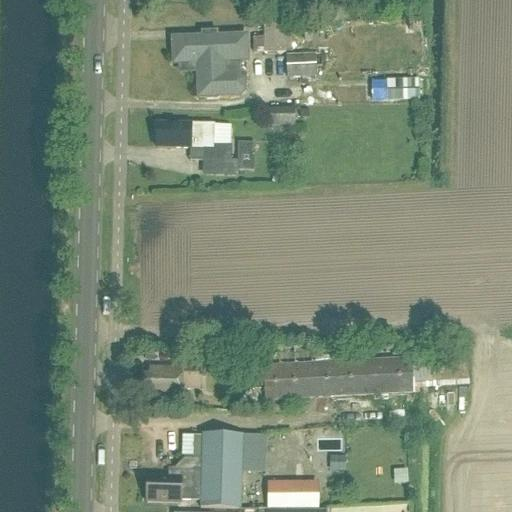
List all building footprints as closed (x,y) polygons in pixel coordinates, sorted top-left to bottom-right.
[(251,55),(290,53),(288,29),(261,30),(262,39),(251,39),(251,55)] [(197,75),(239,73),(238,63),(247,63),(246,39),(174,41),(174,66),(180,66),(181,75),(197,75)] [(285,57),(286,79),(316,78),(315,68),(321,68),(321,56),(315,57),(315,55),(285,57)] [(239,73),(197,75),(198,100),(241,99),(246,94),(245,82),(239,78),(239,73)] [(384,81),(385,102),(416,101),(416,80),(384,81)] [(271,128),(292,128),(292,111),(271,111),(271,128)] [(231,164),(232,149),(214,149),(214,127),(157,126),(157,151),(192,152),(192,150),(202,151),(202,152),(202,153),(202,164),(204,164),(204,163),(231,164)] [(236,144),(235,166),(235,176),(251,177),(253,145),(236,144)] [(313,365),(263,368),(265,402),(315,400),(388,396),(409,395),(413,394),(417,394),(417,390),(435,389),(466,387),(466,384),(465,358),(423,360),(412,360),(313,365)] [(200,389),(201,371),(149,369),(149,376),(143,376),(142,394),(148,394),(148,400),(182,401),(182,388),(200,389)] [(241,511),(243,437),(203,436),(202,461),(185,461),(175,471),(169,471),(169,480),(148,480),(148,504),(181,505),(181,503),(201,503),(201,511),(241,511)] [(333,458),(333,472),(343,473),(344,458),(333,458)] [(267,483),(267,510),(269,510),(314,509),(319,509),(319,483),(267,483)]
